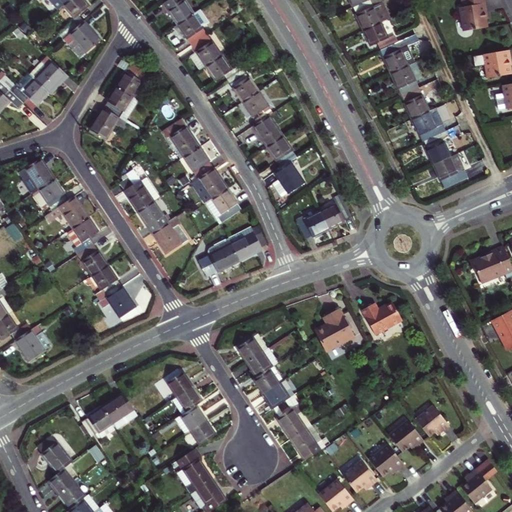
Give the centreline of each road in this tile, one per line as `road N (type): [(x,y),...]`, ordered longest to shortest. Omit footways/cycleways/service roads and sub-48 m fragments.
road 1 (residential): [(132,20),(259,193),(294,281)]
road 2 (residential): [(389,217),(271,0)]
road 3 (residential): [(61,135),(186,323)]
road 4 (track): [(415,0),(509,198)]
road 5 (residential): [(0,420),(186,323)]
road 6 (residential): [(499,423),(417,269)]
road 7 (residential): [(250,460),(245,415),(186,323)]
road 8 (residential): [(499,423),(374,511)]
road 9 (residential): [(61,135),(132,20)]
